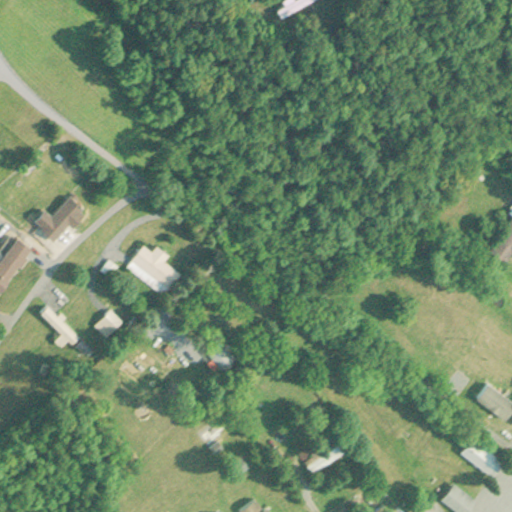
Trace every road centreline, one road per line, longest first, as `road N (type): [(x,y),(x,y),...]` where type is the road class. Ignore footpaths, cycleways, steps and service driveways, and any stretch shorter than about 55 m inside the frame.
road 1 (residential): [(0,332),(43,269),(145,182),(511,462)]
road 2 (residential): [(145,182),(0,67)]
